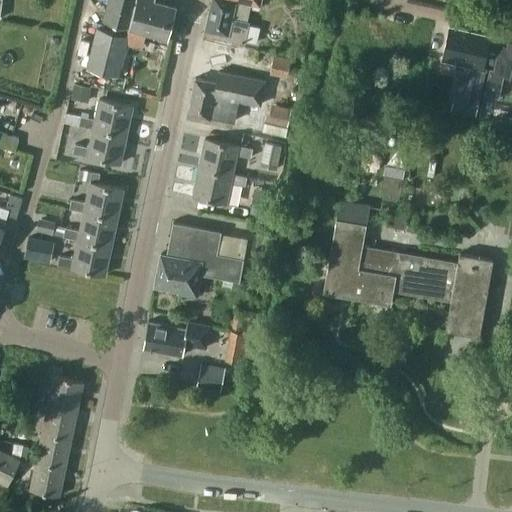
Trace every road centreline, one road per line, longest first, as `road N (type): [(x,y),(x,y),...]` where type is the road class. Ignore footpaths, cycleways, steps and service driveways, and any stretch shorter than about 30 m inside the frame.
road 1 (residential): [(121,361),(197,0)]
road 2 (residential): [(439,511),(101,467)]
road 3 (residential): [(511,29),(361,0)]
road 4 (residential): [(121,361),(0,328)]
